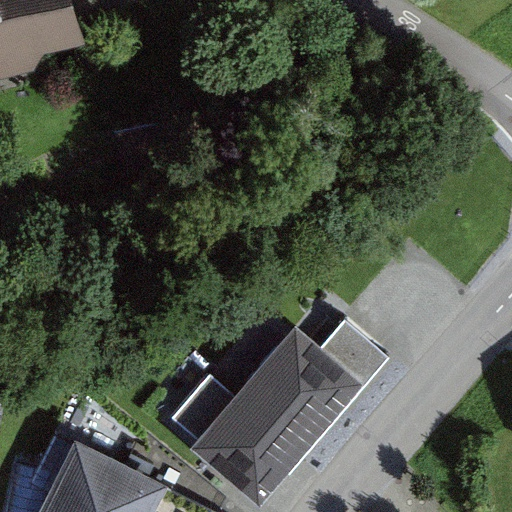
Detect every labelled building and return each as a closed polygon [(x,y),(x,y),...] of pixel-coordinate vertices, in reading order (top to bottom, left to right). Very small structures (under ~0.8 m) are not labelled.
[(75,0),(0,0),(0,75),(37,66),(47,45),(87,34),(75,0)] [(167,118),(118,127),(126,168),(175,158),(167,118)] [(198,431),(194,437),(261,494),(287,464),(293,468),(392,351),(347,313),(324,340),(296,316),(234,389),(198,431)] [(198,431),(234,389),(212,370),(176,412),(198,431)] [(170,474),(80,429),(38,511),(166,511),(154,506),(170,474)]
